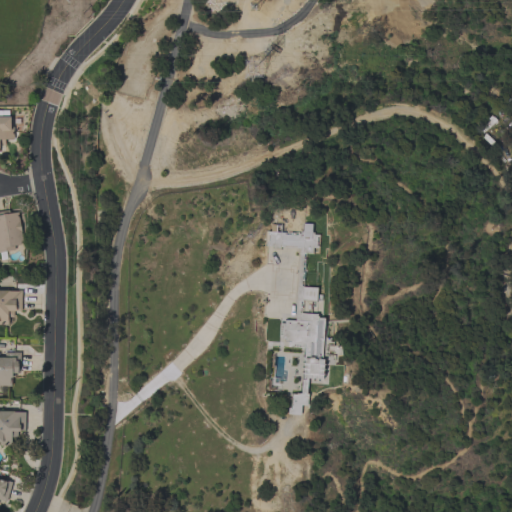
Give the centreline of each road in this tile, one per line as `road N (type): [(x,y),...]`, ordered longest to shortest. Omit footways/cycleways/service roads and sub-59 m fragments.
road 1 (residential): [(35,511),(54,423),(52,246),(39,144),(57,77),(122,0)]
road 2 (residential): [(140,184),(238,172),(346,124),(404,109),(432,117),(464,141),(511,197),(508,260)]
road 3 (residential): [(92,511),(110,416),(113,270),(175,59)]
